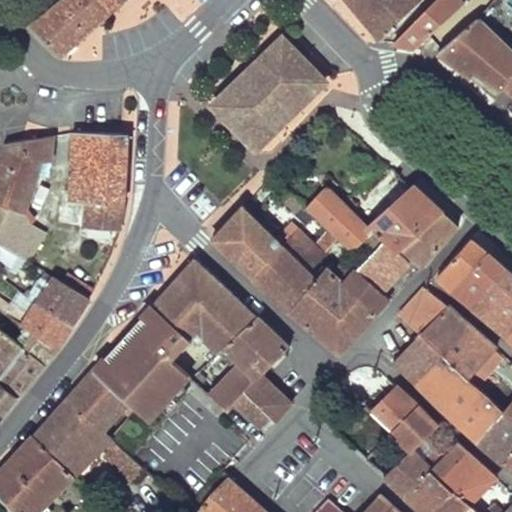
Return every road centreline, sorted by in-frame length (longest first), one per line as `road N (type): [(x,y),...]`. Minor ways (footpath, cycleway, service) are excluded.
road 1 (tertiary): [(0,443),(90,340),(151,197)]
road 2 (residential): [(333,374),(151,197)]
road 3 (residential): [(363,345),(511,480)]
road 4 (residential): [(374,72),(363,115),(472,220)]
road 5 (residential): [(160,75),(46,71),(0,31)]
road 6 (residential): [(511,139),(419,62),(374,72)]
road 7 (residential): [(298,413),(405,511)]
road 8 (residential): [(298,413),(244,479),(277,511)]
road 9 (tertiary): [(151,197),(160,75)]
